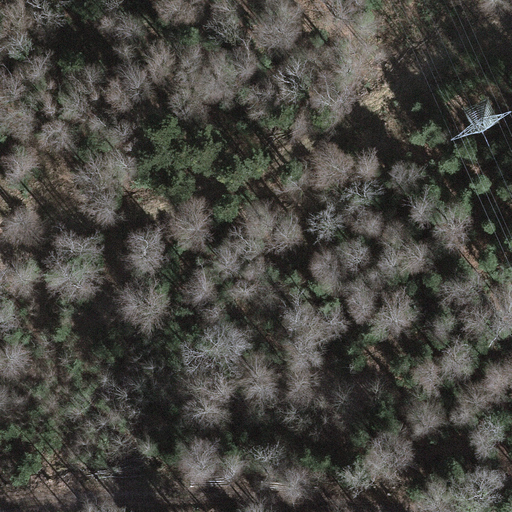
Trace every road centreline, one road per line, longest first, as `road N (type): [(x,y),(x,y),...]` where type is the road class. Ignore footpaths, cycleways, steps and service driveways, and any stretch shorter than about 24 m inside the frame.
road 1 (track): [(0,260),(200,194),(276,160),(440,52),(511,20)]
road 2 (track): [(0,501),(106,489),(414,494),(477,511)]
